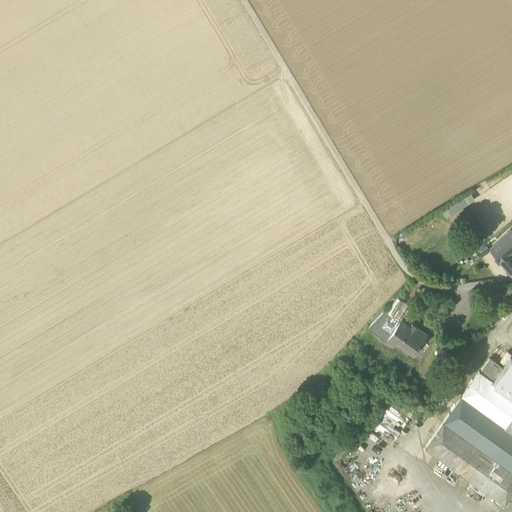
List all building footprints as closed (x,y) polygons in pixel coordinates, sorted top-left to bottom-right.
[(511,231),(510,229),(505,234),(505,235),(489,249),(511,273),(511,272),(511,258),(508,254),(511,250),(511,231)] [(488,247),(483,240),(474,246),(479,253),(488,247)] [(498,298),(507,305),(511,298),(511,290),(506,286),(498,298)] [(397,297),(394,301),(401,306),(393,316),(399,321),(400,320),(410,306),(403,302),(397,297)] [(393,317),(393,316),(401,306),(394,301),(386,311),(386,312),(393,317)] [(385,340),(399,321),(393,316),(393,317),(386,312),(386,311),(384,310),(367,327),(371,330),(371,333),(376,336),(379,336),(380,337),(381,340),(383,341),(385,340)] [(400,320),(399,321),(385,340),(393,345),(394,343),(396,340),(413,352),(418,345),(419,345),(420,345),(427,335),(418,329),(419,328),(418,328),(419,328),(418,328),(419,327),(411,322),(408,326),(400,320)] [(396,340),(394,343),(413,356),(421,347),(420,345),(419,345),(418,345),(413,352),(396,340)] [(479,370),(511,394),(511,358),(509,356),(501,368),(488,358),(479,370)] [(511,394),(479,370),(461,395),(511,431),(511,394)] [(511,431),(461,395),(442,422),(511,472),(511,431)] [(425,406),(430,409),(434,403),(429,400),(425,406)] [(504,504),(511,493),(511,472),(442,422),(424,447),(504,504)] [(459,472),(440,458),(436,463),(456,477),(459,472)] [(452,482),(455,478),(436,464),(432,468),(452,482)]
